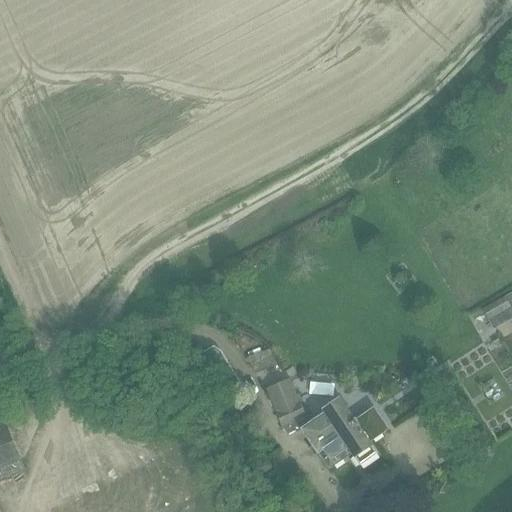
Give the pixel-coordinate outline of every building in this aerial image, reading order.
[(511,317),(511,294),(486,310),(495,327),(511,317)] [(214,347),(201,354),(225,396),(242,387),(222,351),(214,347)] [(511,372),(500,377),(507,393),(511,391),(511,372)] [(289,378),(265,388),(281,427),(299,419),(304,426),(301,428),(303,430),(330,467),(351,452),(354,455),(361,465),(377,453),(370,443),(368,440),(385,428),(372,409),(354,422),(339,400),(322,412),(323,413),(313,420),(309,415),(305,417),(289,378)] [(0,511),(0,479),(28,468),(6,416),(0,418),(0,511)]
